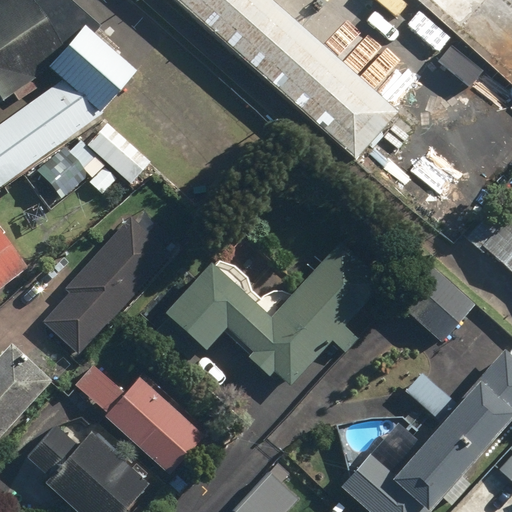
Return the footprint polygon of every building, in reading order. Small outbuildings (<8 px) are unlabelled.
[(0,0),(0,101),(14,92),(19,100),(59,74),(50,66),(86,25),(95,33),(101,24),(73,0),(0,0)] [(175,0),(356,160),(401,110),(276,0),(175,0)] [(484,0),(423,0),(456,30),(484,0)] [(59,74),(104,114),(140,73),(95,33),(86,25),(50,66),(59,74)] [(0,183),(104,114),(66,80),(0,124),(0,183)] [(107,124),(88,146),(131,183),(150,161),(107,124)] [(38,169),(62,199),(91,177),(67,147),(38,169)] [(511,194),(505,188),(451,244),(511,301),(511,194)] [(76,357),(167,256),(161,250),(170,240),(140,213),(131,223),(125,218),(59,290),(65,296),(40,324),(76,357)] [(0,238),(0,289),(25,271),(0,238)] [(203,268),(148,327),(187,363),(197,352),(200,356),(220,334),(245,357),(240,362),(261,381),(268,373),(285,389),(327,345),(339,356),(354,340),(340,326),(379,284),(338,245),(263,324),(203,268)] [(0,436),(49,385),(6,344),(0,351),(0,436)] [(334,489),(359,511),(426,511),(434,503),(443,511),(445,511),(470,486),(459,476),(511,419),(511,362),(500,351),(450,405),(418,376),(402,394),(436,425),(415,448),(392,426),(334,489)] [(200,438),(133,380),(119,396),(86,368),(69,388),(102,416),(97,421),(164,480),(200,438)] [(74,447),(50,425),(19,459),(43,481),(39,486),(67,511),(119,511),(144,486),(86,434),(74,447)] [(511,449),(493,470),(511,488),(511,449)] [(230,511),(284,511),(294,501),(264,473),(229,511),(230,511)]
